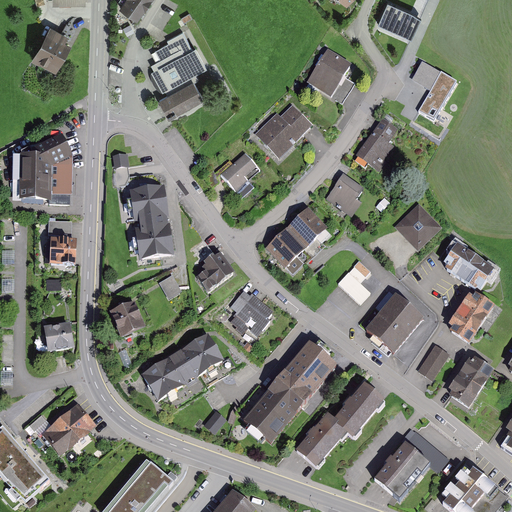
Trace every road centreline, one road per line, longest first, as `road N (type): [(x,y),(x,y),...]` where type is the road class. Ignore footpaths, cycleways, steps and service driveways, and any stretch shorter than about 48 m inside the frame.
road 1 (residential): [(238,247),(312,318),(511,474)]
road 2 (tertiary): [(358,511),(146,434),(110,407),(92,373)]
road 3 (tertiary): [(92,373),(86,324),(94,120)]
road 4 (residential): [(21,222),(20,373),(30,385),(92,373)]
road 5 (residential): [(378,89),(311,181),(238,247)]
road 6 (residential): [(126,122),(158,139),(238,247)]
road 7 (residential): [(126,122),(135,40),(160,0)]
road 8 (tertiary): [(94,120),(99,0)]
